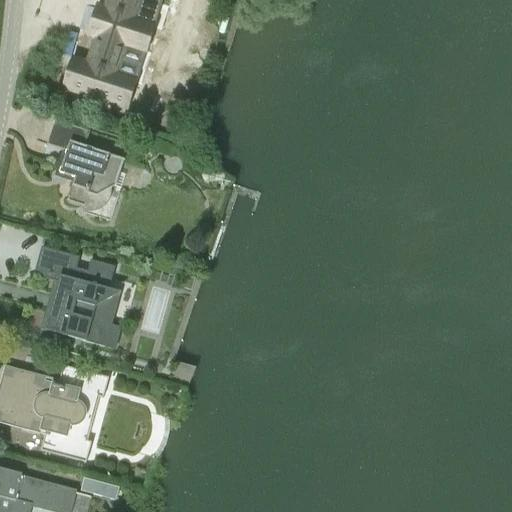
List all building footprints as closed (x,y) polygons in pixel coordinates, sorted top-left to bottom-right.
[(81,64),(72,91),(125,108),(128,109),(129,106),(126,105),(134,81),(115,75),(124,46),(143,53),(152,26),(142,23),(149,3),(158,6),(159,0),(109,0),(109,1),(111,2),(108,12),(99,9),(90,35),(97,38),(88,66),(81,64)] [(55,121),(46,146),(67,153),(60,175),(75,180),(67,203),(84,208),(82,214),(110,223),(120,194),(114,192),(116,187),(121,189),(125,176),(120,174),(124,161),(83,148),(89,132),(55,121)] [(43,249),(37,272),(60,279),(45,332),(104,348),(115,351),(121,329),(111,326),(120,294),(108,291),(86,285),(87,281),(85,276),(82,273),(79,271),(76,270),(76,269),(79,259),(43,249)] [(103,400),(109,379),(63,367),(58,386),(21,376),(22,373),(5,368),(0,386),(0,424),(8,427),(9,423),(45,433),(40,452),(86,464),(91,444),(81,441),(93,397),(103,400)] [(44,511),(71,511),(77,492),(21,477),(22,476),(0,469),(0,511),(30,511),(31,508),(44,511)] [(80,492),(115,501),(119,489),(84,480),(80,492)]
